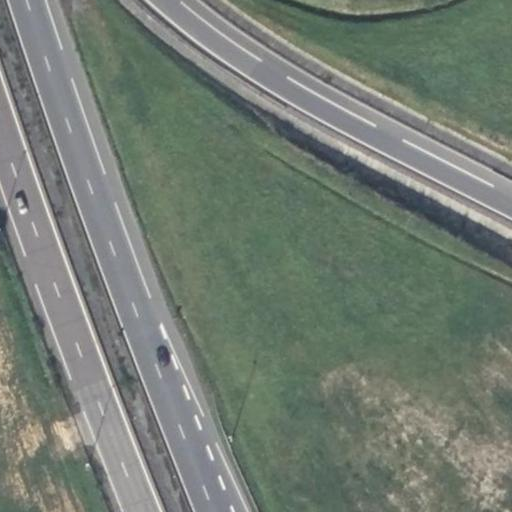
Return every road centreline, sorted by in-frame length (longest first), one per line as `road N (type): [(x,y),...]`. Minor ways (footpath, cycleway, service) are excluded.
road 1 (trunk): [(221,511),(27,0)]
road 2 (trunk): [(0,124),(143,511)]
road 3 (trunk): [(511,204),(256,70),(164,0)]
